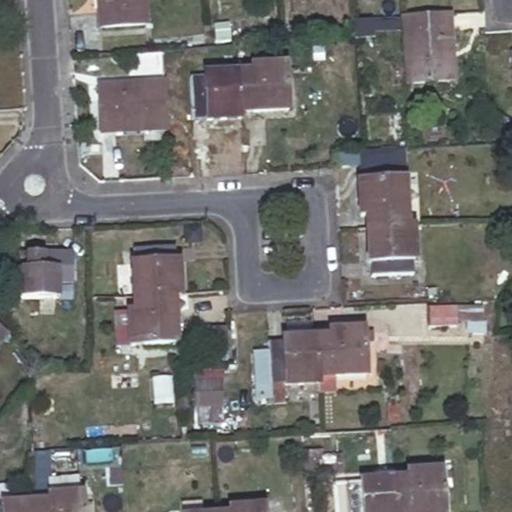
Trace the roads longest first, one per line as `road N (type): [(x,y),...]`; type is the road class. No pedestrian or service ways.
road 1 (residential): [(242,200),(314,201),(319,273),(313,286),(257,289),(247,280)]
road 2 (residential): [(36,185),(68,208),(242,200)]
road 3 (residential): [(40,0),(49,140),(36,185)]
